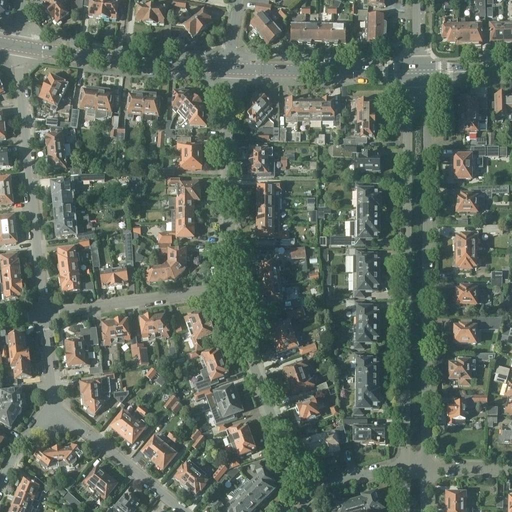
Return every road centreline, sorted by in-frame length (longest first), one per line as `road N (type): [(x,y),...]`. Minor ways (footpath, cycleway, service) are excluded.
road 1 (residential): [(418,106),(406,116),(405,469)]
road 2 (residential): [(426,469),(427,116),(418,106)]
road 3 (residential): [(43,314),(19,47)]
road 4 (residential): [(226,291),(228,67)]
road 5 (residential): [(301,494),(226,291)]
road 6 (tertiary): [(19,47),(228,67)]
road 7 (tertiary): [(228,67),(418,72)]
road 8 (residential): [(43,314),(226,291)]
road 9 (residential): [(183,511),(51,404)]
